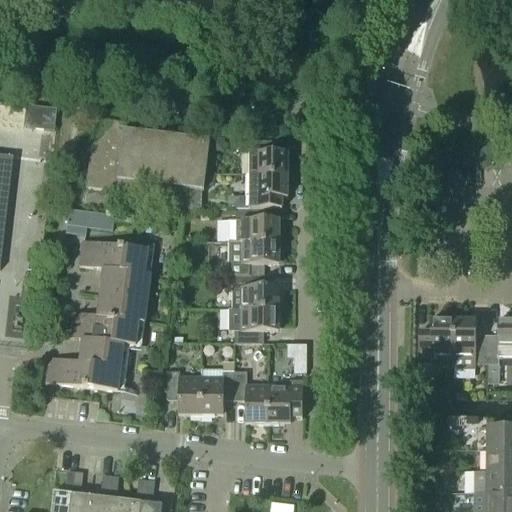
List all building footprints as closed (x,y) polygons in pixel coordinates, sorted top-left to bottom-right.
[(86,191),(145,198),(145,203),(185,208),(187,192),(203,194),(209,144),(129,134),(130,126),(94,122),(86,191)] [(249,156),(249,177),(287,178),(288,155),(271,155),(271,143),(244,143),(244,156),(249,156)] [(0,272),(13,160),(0,158),(0,272)] [(228,211),(235,211),(263,211),(283,211),(283,200),(287,200),(287,178),(249,177),(249,199),(232,199),(231,208),(228,208),(228,211)] [(229,244),(240,244),(279,245),(279,222),(263,222),(263,211),(235,211),(235,223),(229,223),(229,244)] [(118,219),(72,214),(69,238),(89,240),(90,232),(116,235),(118,219)] [(80,365),(50,361),(46,386),(118,394),(124,346),(136,348),(139,324),(145,325),(151,276),(145,275),(148,252),(82,244),(79,269),(103,272),(97,319),(73,316),(70,341),(82,342),(80,365)] [(235,266),(235,278),(262,278),(262,267),(279,267),(279,245),(240,244),(240,266),(235,266)] [(231,312),(240,312),(278,312),(278,290),(262,289),(262,278),(235,278),(234,290),(231,290),(231,312)] [(278,312),(240,312),(240,333),(234,333),(234,346),(262,347),(262,335),(278,335),(278,312)] [(431,361),(453,362),(453,323),(430,323),(430,340),(418,339),(418,367),(431,367),(431,361)] [(453,323),(453,362),(453,374),(474,374),(474,367),(486,368),(486,340),(475,340),(476,324),(453,323)] [(498,340),(486,340),(486,368),(498,368),(498,362),(511,362),(511,323),(498,324),(498,340)] [(293,376),(306,377),(307,348),(287,348),(287,360),(294,360),(293,376)] [(223,402),(234,402),(234,374),(222,374),(222,372),(201,372),(200,380),(200,418),(223,418),(223,402)] [(178,418),(200,418),(200,380),(179,379),(179,374),(166,374),(166,401),(178,402),(178,418)] [(245,427),(267,427),(268,388),(246,388),(246,375),(234,374),(234,402),(245,402),(245,427)] [(268,388),(267,427),(290,427),(290,426),(302,426),(302,383),(289,383),(289,389),(268,388)] [(487,433),(487,453),(511,453),(511,430),(480,430),(480,433),(487,433)] [(479,472),(479,475),(511,475),(511,453),(487,453),(487,473),(479,472)] [(67,474),(65,490),(73,491),(75,475),(67,474)] [(73,491),(81,492),(83,476),(75,475),(73,491)] [(474,497),(486,497),(511,497),(511,475),(479,475),(475,475),(474,497)] [(103,478),(101,494),(109,495),(111,479),(103,478)] [(109,495),(117,496),(119,480),(111,479),(109,495)] [(139,482),(137,498),(145,499),(146,483),(139,482)] [(145,499),(153,500),(155,484),(146,483),(145,499)] [(70,511),(72,497),(54,495),(51,511),(70,511)] [(70,511),(88,511),(90,499),(72,497),(70,511)] [(511,511),(511,497),(486,497),(486,511),(511,511)] [(88,511),(106,511),(108,501),(90,499),(88,511)] [(106,511),(124,511),(126,504),(108,501),(106,511)]
